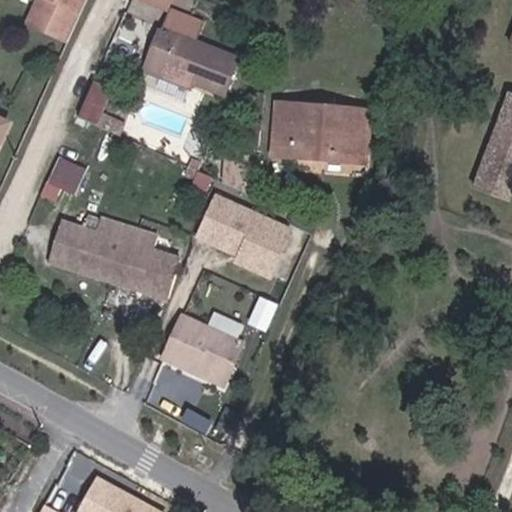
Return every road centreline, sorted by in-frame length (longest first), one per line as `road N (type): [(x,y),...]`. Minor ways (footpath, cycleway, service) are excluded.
road 1 (tertiary): [(0,376),(249,511)]
road 2 (residential): [(0,242),(106,0)]
